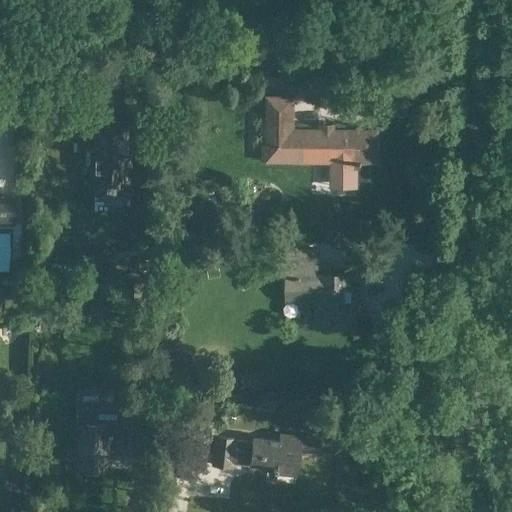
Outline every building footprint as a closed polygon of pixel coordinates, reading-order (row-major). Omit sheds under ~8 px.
[(175,101),(176,77),(162,76),(161,100),(175,101)] [(266,142),(272,142),(272,160),(331,161),(331,177),(356,177),(356,163),(361,163),(361,161),(377,162),(377,130),(293,128),(293,96),(267,96),(266,142)] [(85,150),(85,163),(90,163),(89,193),(129,194),(130,161),(126,161),(127,120),(95,120),(94,150),(85,150)] [(14,196),(0,195),(0,224),(14,225),(14,196)] [(317,249),(286,248),(286,299),(315,299),(315,326),(355,327),(355,299),(359,299),(359,288),(351,288),(351,273),(317,273),(317,249)] [(24,258),(11,259),(13,285),(26,284),(24,258)] [(14,334),(12,338),(14,342),(18,343),(22,341),(24,337),(22,333),(17,332),(14,334)] [(106,468),(107,436),(111,436),(111,434),(133,435),(134,411),(120,411),(120,421),(96,421),(96,424),(78,423),(76,467),(106,468)] [(298,434),(298,436),(279,434),(278,440),(252,437),(252,441),(233,438),(215,436),(212,464),(230,466),(231,460),(243,462),(244,461),(248,461),(249,463),(272,465),(272,468),(274,469),(274,472),(295,474),(297,450),(316,453),(318,436),(298,434)]
